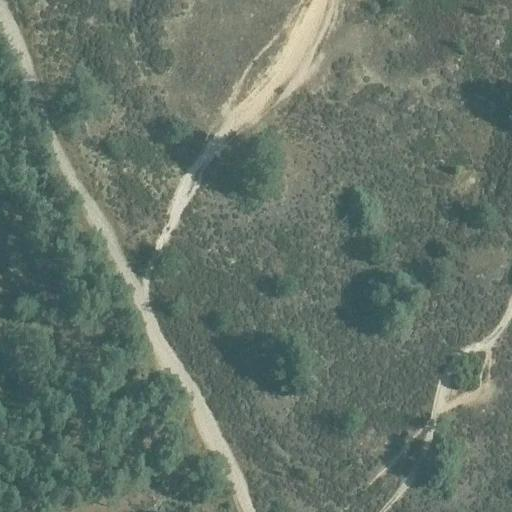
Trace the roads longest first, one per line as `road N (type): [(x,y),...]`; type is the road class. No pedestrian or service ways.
road 1 (track): [(250,511),(64,163),(0,14)]
road 2 (track): [(511,311),(500,332),(454,365),(427,451),(382,511)]
